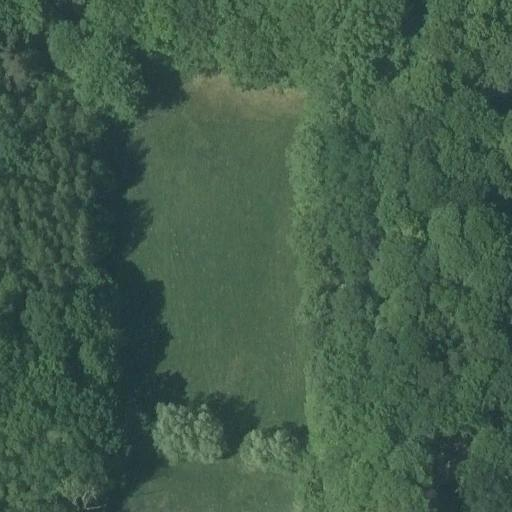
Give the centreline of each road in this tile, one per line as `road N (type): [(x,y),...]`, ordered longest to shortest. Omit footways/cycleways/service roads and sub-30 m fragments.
road 1 (track): [(369,511),(336,299),(372,43)]
road 2 (unclassified): [(372,43),(261,19),(62,0)]
road 3 (unclassified): [(372,43),(511,80)]
